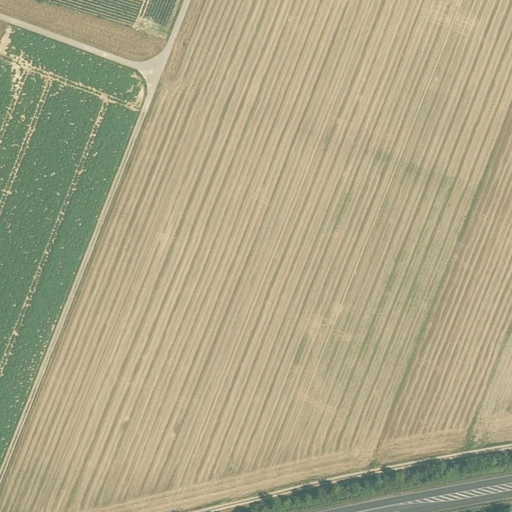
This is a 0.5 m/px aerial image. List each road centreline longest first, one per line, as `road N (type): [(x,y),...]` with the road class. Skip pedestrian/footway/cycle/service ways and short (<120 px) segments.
road 1 (track): [(156,75),(0,476)]
road 2 (track): [(511,451),(215,511)]
road 3 (track): [(0,19),(156,75)]
road 4 (trunk): [(511,487),(381,511)]
